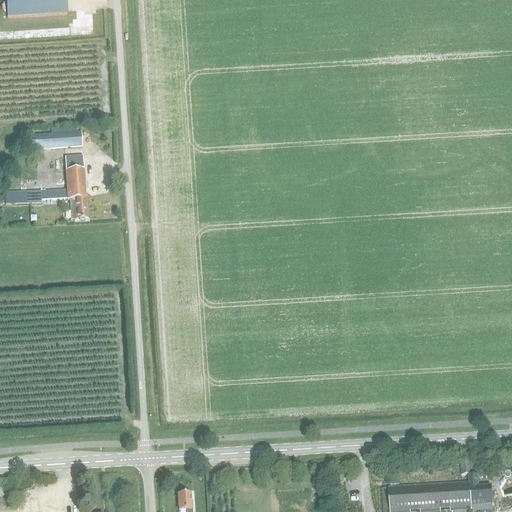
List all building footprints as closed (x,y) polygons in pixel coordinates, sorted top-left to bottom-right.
[(67,16),(66,0),(5,0),(7,19),(67,16)] [(81,133),(36,136),(37,151),(82,147),(81,133)] [(69,203),(71,221),(87,220),(83,157),(65,158),(67,191),(41,192),(41,202),(68,200),(68,201),(75,200),(75,203),(69,203)] [(6,206),(42,205),(41,202),(41,192),(5,194),(6,206)] [(469,484),(388,489),(389,511),(419,511),(420,511),(419,511),(440,511),(441,511),(450,510),(449,511),(468,511),(471,511),(471,507),(492,506),(491,487),(479,488),(478,477),(472,477),(470,457),(460,458),(461,476),(468,476),(469,484)] [(179,511),(185,511),(191,511),(191,503),(190,495),(177,495),(179,511)]
